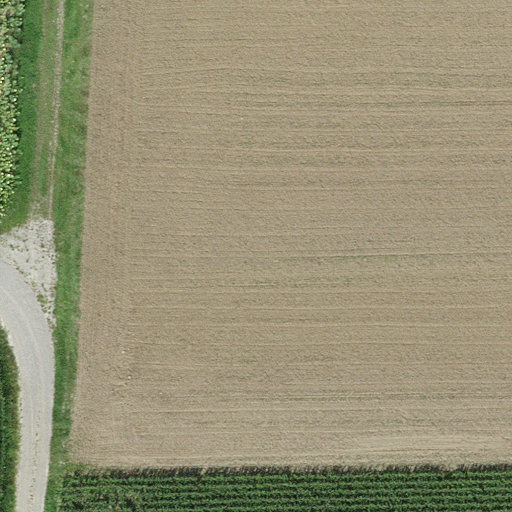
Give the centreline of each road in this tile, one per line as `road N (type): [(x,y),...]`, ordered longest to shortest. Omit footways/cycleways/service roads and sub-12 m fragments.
road 1 (track): [(12,300),(38,260),(52,0)]
road 2 (track): [(30,511),(40,370),(12,300),(0,294)]
